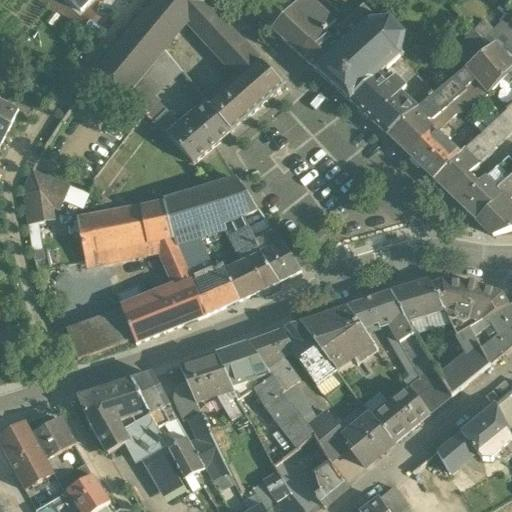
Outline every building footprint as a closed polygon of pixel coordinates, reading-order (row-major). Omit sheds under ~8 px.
[(200,0),(160,0),(136,29),(161,50),(184,23),(202,2),(200,0)] [(258,0),(249,10),(272,32),(298,4),(294,0),(282,0),(281,2),(278,0),(258,0)] [(259,62),(202,2),(184,23),(237,80),(259,62)] [(298,57),(299,56),(324,33),(298,4),(272,32),(298,57)] [(511,68),(511,17),(509,15),(493,31),(484,23),(473,32),(476,36),(490,50),(494,47),(511,68)] [(357,22),(338,39),(345,47),(367,27),(357,22)] [(317,72),(316,73),(350,104),(386,72),(400,59),(405,38),(391,23),(369,25),(367,27),(345,47),(335,56),(317,72)] [(161,50),(136,29),(96,77),(122,98),(135,82),(156,57),(161,50)] [(299,56),(317,72),(335,56),(330,51),(336,46),(324,33),(299,56)] [(476,36),(455,53),(468,69),(490,50),(476,36)] [(511,70),(511,68),(494,47),(490,50),(468,69),(467,69),(475,80),(488,95),(509,74),(511,70)] [(179,73),(161,50),(156,57),(173,78),(179,73)] [(135,82),(154,102),(173,78),(156,57),(135,82)] [(237,80),(206,107),(230,134),(283,88),(259,62),(237,80)] [(467,69),(454,80),(462,91),(475,80),(467,69)] [(405,90),(386,72),(351,103),(388,138),(432,99),(424,91),(409,104),(400,95),(405,90)] [(432,99),(388,138),(409,158),(435,133),(424,122),(433,122),(448,110),(447,108),(465,94),(462,91),(454,80),(433,98),(432,99)] [(154,102),(135,82),(122,98),(146,118),(157,104),(154,102)] [(18,112),(0,103),(0,123),(11,128),(18,112)] [(157,104),(146,118),(168,140),(181,129),(157,104)] [(206,107),(190,120),(187,117),(183,121),(186,124),(181,129),(168,140),(192,166),(230,134),(206,107)] [(479,139),(491,152),(511,131),(511,108),(507,113),(507,114),(479,139)] [(0,150),(11,128),(0,123),(0,150)] [(442,140),(435,133),(409,158),(433,182),(434,181),(434,182),(459,157),(446,144),(450,141),(445,137),(442,140)] [(459,157),(434,182),(448,195),(468,176),(492,154),(491,152),(479,139),(460,156),(459,157)] [(70,188),(33,173),(25,187),(23,198),(28,228),(55,224),(54,212),(60,214),(70,188)] [(459,206),(476,223),(501,198),(497,193),(505,186),(493,174),(480,187),(459,206)] [(448,195),(459,206),(480,187),(468,176),(448,195)] [(501,198),(476,223),(491,238),(511,231),(511,179),(505,186),(497,193),(501,198)] [(164,205),(174,241),(191,236),(224,225),(241,220),(256,213),(236,181),(164,205)] [(164,205),(78,222),(84,256),(88,258),(155,245),(174,241),(164,205)] [(241,220),(224,225),(234,245),(252,235),(241,220)] [(271,230),(259,237),(260,240),(256,245),(260,256),(279,285),(300,273),(271,230)] [(191,236),(174,241),(192,284),(194,288),(209,281),(191,236)] [(174,241),(155,245),(167,271),(174,274),(176,273),(182,288),(192,284),(174,241)] [(260,256),(222,274),(239,304),(279,285),(260,256)] [(194,288),(207,319),(225,311),(239,304),(222,274),(209,281),(194,288)] [(182,288),(122,312),(134,341),(136,347),(196,323),(207,319),(194,288),(192,284),(182,288)] [(428,284),(390,296),(407,325),(444,314),(430,289),(428,284)] [(476,288),(441,284),(430,289),(444,314),(457,338),(469,331),(506,308),(504,298),(476,288)] [(390,296),(348,310),(367,336),(389,327),(399,345),(414,337),(407,325),(390,296)] [(511,304),(506,308),(469,331),(473,339),(491,326),(498,338),(481,352),(490,368),(511,349),(511,304)] [(348,310),(323,319),(348,356),(354,364),(375,349),(366,336),(367,336),(348,310)] [(122,311),(66,332),(78,362),(134,341),(122,312),(122,311)] [(348,356),(323,319),(302,326),(333,368),(348,356)] [(323,358),(300,327),(281,334),(292,352),(293,353),(305,371),(315,364),(319,361),(323,358)] [(473,339),(469,331),(457,338),(456,339),(466,357),(479,348),(473,339)] [(281,334),(249,346),(248,346),(266,370),(282,359),(292,352),(281,334)] [(433,368),(414,337),(399,345),(419,379),(433,368)] [(248,346),(215,357),(231,387),(251,380),(253,385),(251,386),(265,410),(268,408),(282,397),(284,396),(266,370),(248,346)] [(479,348),(466,357),(439,379),(451,398),(490,368),(481,352),(479,348)] [(215,357),(199,362),(214,399),(220,397),(233,393),(231,387),(215,357)] [(284,396),(296,386),(300,384),(282,359),(266,370),(284,396)] [(196,404),(214,399),(199,362),(179,368),(192,397),(196,404)] [(333,368),(313,381),(326,400),(346,386),(333,368)] [(419,379),(406,389),(408,391),(427,418),(451,398),(439,379),(433,368),(419,379)] [(148,378),(169,424),(177,420),(153,376),(148,378)] [(148,378),(131,383),(146,412),(156,430),(156,431),(167,426),(169,424),(148,378)] [(131,383),(78,399),(93,431),(105,452),(119,443),(113,425),(141,416),(144,423),(150,434),(156,430),(146,413),(146,412),(131,383)] [(299,417),(301,419),(312,411),(296,386),(284,396),(282,397),(299,417)] [(427,418),(408,391),(394,401),(415,429),(427,418)] [(511,392),(494,407),(511,442),(511,392)] [(233,393),(220,397),(233,421),(244,416),(232,396),(234,395),(233,393)] [(201,417),(196,404),(192,397),(184,400),(192,420),(192,421),(201,417)] [(299,417),(282,397),(268,408),(299,449),(314,438),(309,430),(301,419),(299,417)] [(187,422),(192,420),(184,400),(174,404),(182,424),(187,422)] [(394,401),(370,417),(390,441),(390,442),(394,446),(415,429),(394,401)] [(511,442),(494,407),(460,436),(478,457),(482,462),(491,463),(511,443),(511,442)] [(328,415),(309,430),(314,438),(316,440),(329,462),(349,444),(344,438),(346,437),(328,415)] [(208,433),(201,417),(192,421),(192,420),(187,422),(195,442),(190,444),(191,447),(210,437),(208,433)] [(390,441),(370,417),(346,437),(344,438),(349,444),(356,452),(353,455),(365,470),(394,446),(390,442),(390,441)] [(59,421),(31,439),(34,445),(45,465),(56,458),(74,447),(59,421)] [(140,465),(167,450),(156,431),(156,430),(150,434),(144,423),(120,435),(140,465)] [(0,441),(0,450),(5,461),(34,445),(31,439),(25,427),(0,441)] [(268,429),(256,438),(268,459),(273,469),(286,460),(268,429)] [(215,435),(210,437),(218,453),(231,447),(223,431),(215,435)] [(478,457),(460,436),(436,456),(451,479),(478,457)] [(218,453),(210,437),(191,447),(204,471),(210,469),(216,481),(227,475),(218,453)] [(191,447),(190,444),(187,440),(167,451),(185,482),(204,471),(191,447)] [(34,445),(5,461),(23,492),(51,476),(45,465),(34,445)] [(189,489),(185,482),(167,451),(167,450),(140,465),(166,504),(189,489)] [(56,458),(45,465),(57,486),(68,479),(75,475),(68,463),(62,467),(56,458)] [(331,465),(315,476),(321,494),(316,498),(320,504),(325,509),(348,490),(340,480),(331,465)] [(75,475),(68,479),(74,490),(91,479),(86,468),(75,475)] [(278,478),(263,486),(270,497),(285,488),(278,478)] [(68,479),(57,486),(63,497),(64,496),(74,490),(68,479)] [(110,506),(91,479),(74,490),(64,496),(65,499),(63,500),(66,505),(72,500),(79,511),(100,511),(106,508),(110,506)] [(408,511),(394,490),(379,502),(384,511),(408,511)] [(301,511),(290,497),(290,496),(276,506),(280,511),(301,511)] [(384,511),(379,502),(366,511),(384,511)]
